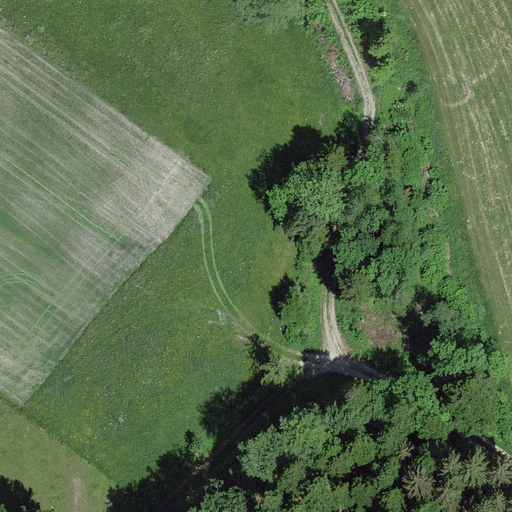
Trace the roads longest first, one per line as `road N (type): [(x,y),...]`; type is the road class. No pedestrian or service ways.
road 1 (track): [(511,463),(339,346),(261,402),(165,511)]
road 2 (track): [(338,0),(346,179),(339,346)]
